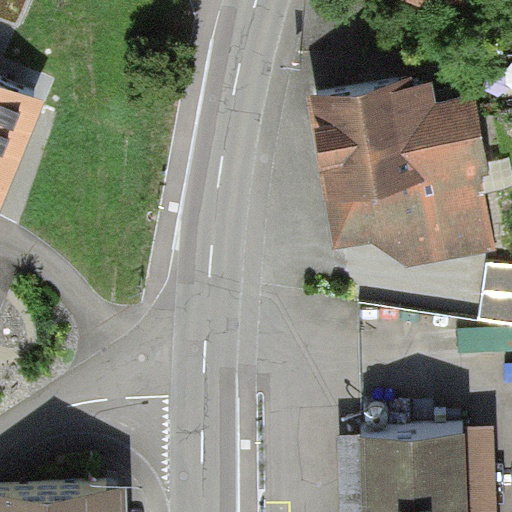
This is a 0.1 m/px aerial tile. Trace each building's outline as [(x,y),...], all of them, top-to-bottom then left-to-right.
[(0,0),(0,13),(20,22),(28,0),(0,0)] [(421,0),(455,17),(463,0),(421,0)] [(315,121),(338,255),(378,249),(411,274),(502,255),(473,93),(448,99),(443,68),(310,91),(315,121)] [(0,212),(49,99),(0,77),(0,212)] [(511,261),(487,258),(480,312),(511,316),(511,261)] [(354,426),(357,511),(471,511),(469,428),(468,422),(354,426)] [(497,511),(494,427),(469,428),(471,511),(497,511)] [(0,511),(122,511),(121,466),(0,470),(0,511)]
